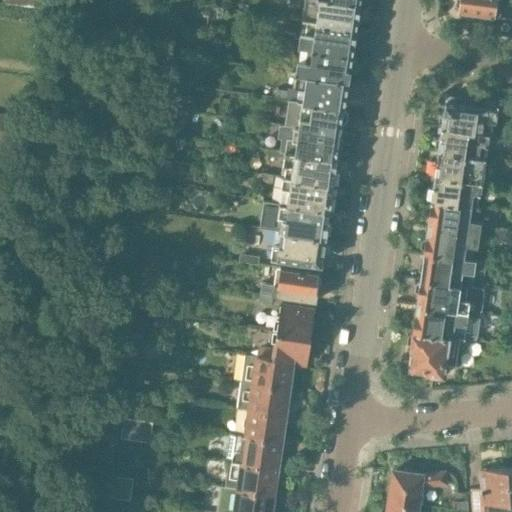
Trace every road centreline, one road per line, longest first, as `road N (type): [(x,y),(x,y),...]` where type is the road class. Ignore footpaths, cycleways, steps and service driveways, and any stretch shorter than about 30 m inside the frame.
road 1 (residential): [(402,46),(349,421)]
road 2 (residential): [(511,409),(349,421)]
